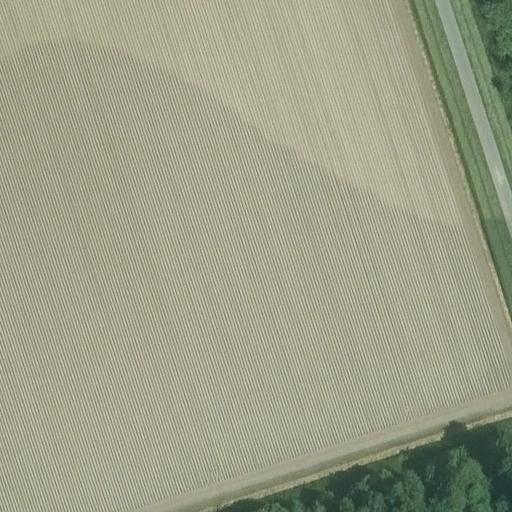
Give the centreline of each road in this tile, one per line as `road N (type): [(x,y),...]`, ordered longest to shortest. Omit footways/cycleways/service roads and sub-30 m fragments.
road 1 (track): [(511,435),(267,511)]
road 2 (unclassified): [(511,224),(439,0)]
